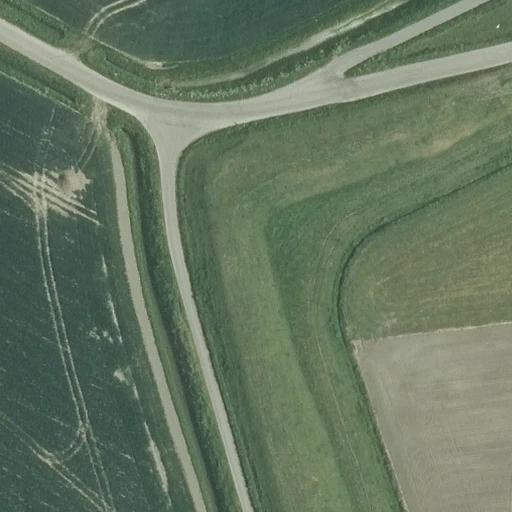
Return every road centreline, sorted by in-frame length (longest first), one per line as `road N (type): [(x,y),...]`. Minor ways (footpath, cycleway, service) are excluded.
road 1 (unclassified): [(246,511),(179,260),(159,123)]
road 2 (unclassified): [(511,52),(299,93)]
road 3 (unclassified): [(299,93),(474,0)]
road 4 (unclassified): [(159,123),(0,35)]
road 5 (unclassified): [(159,123),(299,93)]
